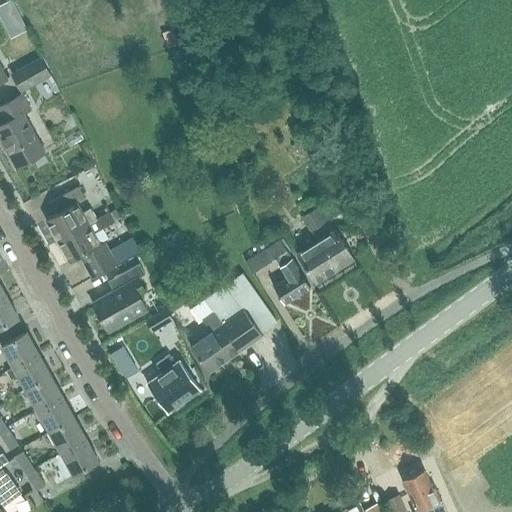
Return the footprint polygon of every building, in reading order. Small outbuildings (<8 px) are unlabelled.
[(12,0),(5,0),(0,3),(0,9),(3,15),(17,8),(12,0)] [(22,89),(50,74),(41,59),(13,74),(22,89)] [(0,111),(6,122),(0,125),(0,135),(17,166),(45,151),(23,112),(30,108),(22,94),(0,106),(0,111)] [(194,119),(199,135),(214,130),(209,114),(194,119)] [(333,195),(347,186),(338,172),(324,181),(333,195)] [(85,198),(78,185),(64,193),(58,183),(44,191),(57,213),(46,219),(58,239),(96,218),(90,208),(82,213),(76,203),(85,198)] [(315,207),(305,214),(314,229),(325,222),(315,207)] [(100,244),(93,233),(114,221),(108,211),(96,218),(58,239),(70,261),(80,255),(86,266),(110,252),(104,241),(100,244)] [(355,258),(336,228),(297,252),(316,282),(355,258)] [(275,260),(281,269),(286,277),(273,285),(284,302),(310,286),(281,239),(265,248),(273,261),(275,260)] [(119,287),(93,302),(108,330),(147,308),(132,281),(145,274),(140,263),(114,277),(119,287)] [(211,330),(190,345),(209,371),(263,333),(262,331),(277,321),(242,272),(204,298),(213,311),(203,319),(211,330)] [(0,327),(20,317),(6,293),(0,296),(0,327)] [(146,320),(152,330),(172,318),(166,308),(146,320)] [(1,345),(14,367),(39,353),(27,331),(1,345)] [(124,345),(112,352),(126,376),(138,370),(124,345)] [(51,374),(39,353),(14,367),(25,388),(51,374)] [(161,374),(149,383),(169,411),(200,388),(180,360),(170,368),(166,363),(157,369),(161,374)] [(63,395),(51,374),(25,388),(37,409),(63,395)] [(75,416),(63,395),(37,409),(49,431),(75,416)] [(87,438),(75,416),(49,431),(61,452),(87,438)] [(7,426),(0,431),(0,432),(10,449),(19,443),(7,426)] [(99,460),(87,438),(61,452),(73,474),(99,460)] [(24,451),(15,456),(26,472),(34,467),(24,451)] [(0,467),(9,460),(2,452),(0,453),(0,467)] [(46,485),(34,467),(26,472),(38,490),(46,485)] [(424,468),(403,478),(417,510),(429,504),(432,511),(446,511),(434,486),(432,487),(424,468)] [(0,511),(4,511),(0,507),(21,491),(4,469),(0,471),(0,511)] [(407,511),(399,494),(387,500),(392,511),(407,511)] [(364,511),(358,501),(336,511),(364,511)]
